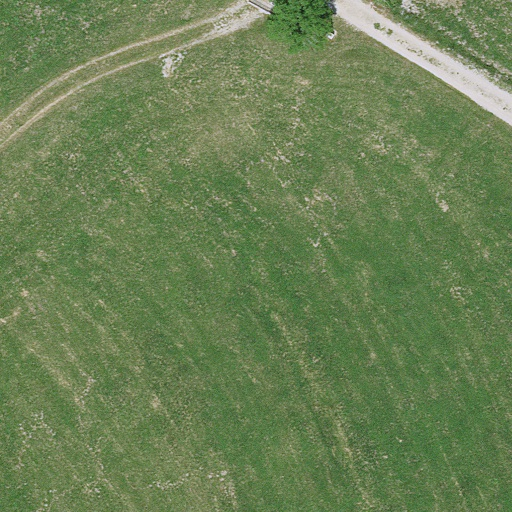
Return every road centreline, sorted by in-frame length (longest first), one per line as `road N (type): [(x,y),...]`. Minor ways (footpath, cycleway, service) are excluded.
road 1 (track): [(0,134),(53,88),(273,0)]
road 2 (track): [(511,107),(345,0)]
